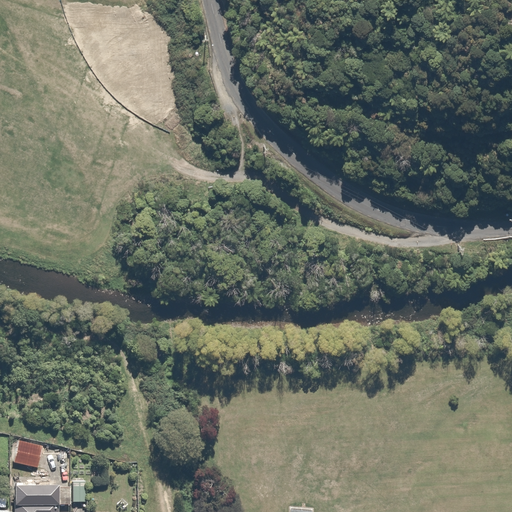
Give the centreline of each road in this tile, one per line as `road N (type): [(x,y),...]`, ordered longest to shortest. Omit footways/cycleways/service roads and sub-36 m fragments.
road 1 (unclassified): [(211,0),(247,102),(318,173),(407,220),(511,228)]
road 2 (track): [(281,0),(352,80),(477,137),(511,126)]
